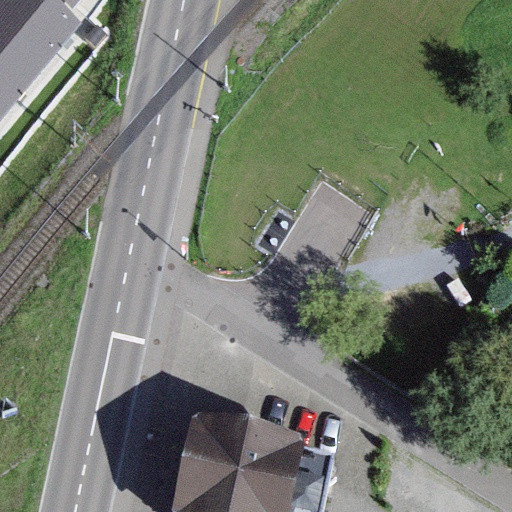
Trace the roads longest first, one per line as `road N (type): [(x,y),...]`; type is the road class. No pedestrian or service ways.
road 1 (residential): [(127,271),(172,280),(239,317),(511,484)]
road 2 (secondary): [(185,0),(127,271)]
road 3 (secondary): [(127,271),(76,511)]
